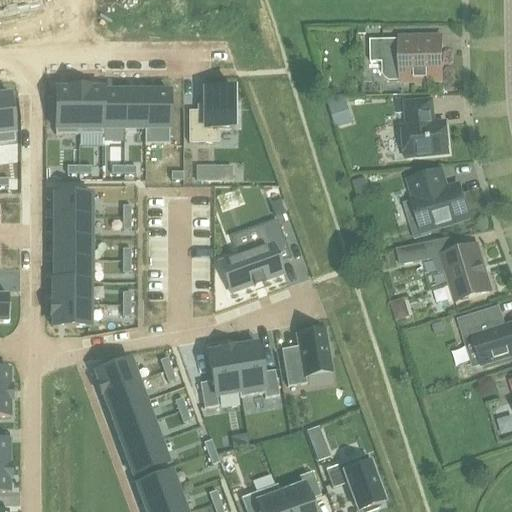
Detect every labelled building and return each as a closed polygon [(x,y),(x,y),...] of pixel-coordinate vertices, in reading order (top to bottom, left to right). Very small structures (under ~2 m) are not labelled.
[(0,0),(0,10),(10,8),(7,0),(0,0)] [(34,3),(33,0),(7,0),(10,8),(34,3)] [(357,26),(358,35),(366,35),(365,27),(357,26)] [(400,84),(442,83),(441,37),(399,38),(399,40),(370,41),(370,63),(382,63),(383,75),(389,81),(400,81),(400,84)] [(55,110),(55,131),(79,131),(79,89),(66,89),(66,91),(55,91),(55,110)] [(79,89),(79,131),(102,131),(102,93),(102,91),(91,91),(91,89),(79,89)] [(188,112),(188,144),(218,144),(218,131),(233,131),(233,122),(237,122),(237,106),(233,106),(233,91),(204,91),(204,106),(196,106),(196,112),(188,112)] [(102,93),(102,131),(123,131),(123,93),(102,93)] [(123,93),(123,131),(145,131),(145,93),(123,93)] [(145,131),(145,136),(167,136),(167,146),(182,146),(182,120),(169,120),(169,93),(145,93),(145,131)] [(9,96),(0,97),(0,140),(14,139),(14,134),(11,115),(9,96)] [(326,101),(331,118),(349,113),(344,96),(326,101)] [(403,129),(406,158),(448,154),(445,124),(433,126),(431,102),(406,104),(408,128),(403,129)] [(195,167),(195,183),(214,184),(214,167),(195,167)] [(79,176),(79,168),(67,168),(67,176),(79,176)] [(91,176),(91,168),(79,168),(79,176),(91,176)] [(123,176),(123,168),(111,168),(111,176),(123,176)] [(135,176),(135,168),(123,168),(123,176),(135,176)] [(469,219),(459,187),(446,191),(444,185),(445,185),(441,171),(407,181),(413,201),(411,201),(418,221),(410,224),(415,240),(430,235),(429,231),(469,219)] [(352,183),(356,199),(369,195),(365,179),(352,183)] [(53,196),(53,218),(91,218),(91,196),(53,196)] [(270,205),(274,218),(286,213),(282,201),(270,205)] [(130,219),(130,207),(122,207),(122,219),(130,219)] [(53,218),(53,240),(91,240),(91,218),(53,218)] [(130,231),(130,219),(122,219),(122,231),(130,231)] [(238,257),(218,264),(230,294),(282,275),(274,251),(286,247),(276,221),(266,225),(273,244),(255,251),(254,245),(236,252),(238,257)] [(53,240),(53,261),(91,261),(91,240),(53,240)] [(394,251),(397,264),(428,258),(425,244),(394,251)] [(453,284),(449,285),(455,303),(487,293),(480,268),(484,267),(477,246),(434,259),(439,274),(449,271),(453,284)] [(130,262),(130,250),(122,250),(122,262),(130,262)] [(53,261),(53,283),(90,283),(91,283),(91,261),(53,261)] [(130,274),(130,262),(122,262),(122,274),(130,274)] [(51,283),(51,304),(53,304),(90,304),(90,283),(53,283),(51,283)] [(130,306),(130,294),(122,294),(122,306),(130,306)] [(51,304),(51,326),(90,326),(90,304),(53,304),(51,304)] [(130,318),(130,306),(122,306),(122,318),(130,318)] [(493,310),(458,321),(465,342),(473,339),(482,366),(511,356),(511,325),(502,328),(499,321),(496,322),(493,310)] [(431,326),(434,337),(445,333),(442,323),(431,326)] [(299,354),(282,357),(287,389),(306,385),(305,379),(331,374),(324,332),(296,337),(298,348),(299,354)] [(256,345),(232,349),(231,350),(239,394),(262,390),(264,400),(278,397),(274,372),(261,374),(256,345)] [(212,382),(199,385),(204,410),(218,408),(216,398),(239,394),(231,350),(232,349),(232,348),(220,350),(220,352),(207,354),(212,382)] [(171,370),(167,359),(159,362),(164,373),(171,370)] [(94,374),(97,384),(95,385),(99,396),(102,395),(138,383),(130,361),(94,374)] [(175,381),(171,370),(164,373),(168,384),(175,381)] [(0,417),(9,418),(9,402),(10,402),(10,389),(9,389),(9,372),(0,372),(0,417)] [(138,383),(102,395),(109,416),(145,403),(138,383)] [(186,411),(182,399),(174,402),(178,413),(186,411)] [(145,403),(109,416),(116,436),(153,423),(145,403)] [(190,422),(186,411),(178,413),(182,425),(190,422)] [(153,423),(116,436),(124,456),(160,443),(153,423)] [(215,452),(211,441),(203,444),(207,455),(215,452)] [(160,443),(124,456),(132,477),(167,464),(160,443)] [(314,453),(317,463),(330,458),(326,449),(314,453)] [(219,464),(215,452),(207,455),(212,466),(219,464)] [(366,456),(325,471),(332,490),(347,484),(357,511),(359,511),(384,503),(366,456)] [(0,468),(0,492),(8,493),(8,479),(9,479),(9,467),(8,467),(8,468),(0,468)] [(171,473),(135,487),(143,508),(179,495),(171,473)] [(300,483),(278,491),(285,511),(311,511),(308,502),(320,497),(312,473),(298,478),(300,483)] [(276,486),(240,499),(244,511),(285,511),(278,491),(276,486)] [(220,503),(216,492),(208,495),(212,506),(220,503)] [(185,511),(179,495),(143,508),(144,511),(185,511)] [(223,511),(220,503),(212,506),(214,511),(223,511)]
